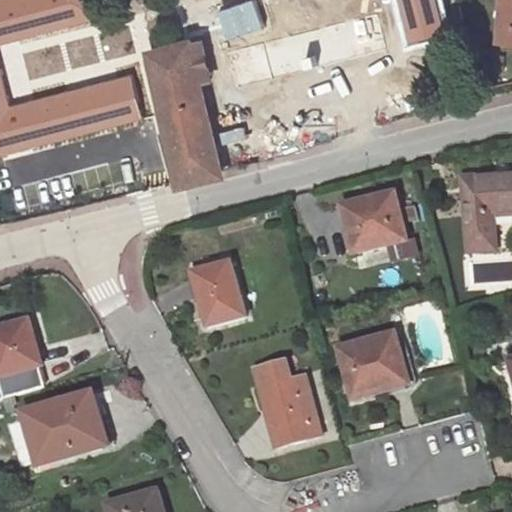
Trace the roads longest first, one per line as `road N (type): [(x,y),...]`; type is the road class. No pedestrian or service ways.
road 1 (residential): [(511,112),(74,229)]
road 2 (residential): [(74,229),(243,511)]
road 3 (residential): [(458,461),(311,498),(304,511)]
